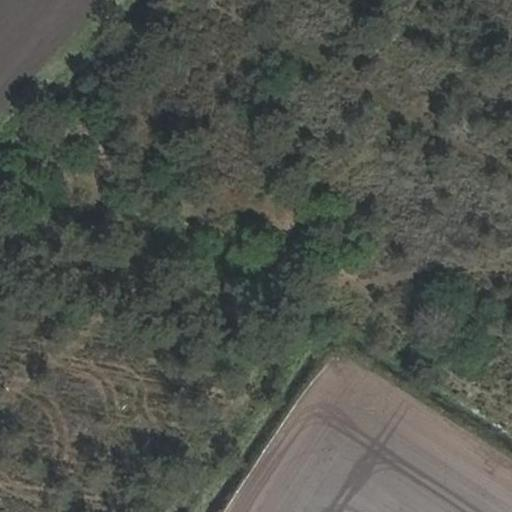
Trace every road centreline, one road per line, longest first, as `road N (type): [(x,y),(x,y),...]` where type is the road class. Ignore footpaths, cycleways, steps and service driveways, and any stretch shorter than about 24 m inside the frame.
road 1 (track): [(249,511),(328,391),(361,379),(511,479)]
road 2 (track): [(0,116),(103,0)]
